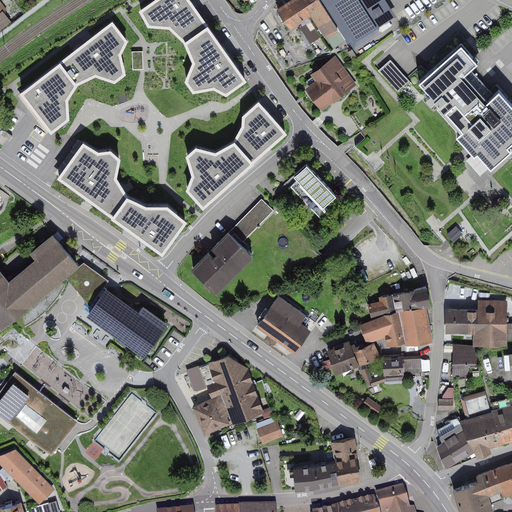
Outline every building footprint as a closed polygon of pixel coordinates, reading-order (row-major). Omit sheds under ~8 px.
[(226,93),(247,78),(191,0),(153,0),(140,10),(149,25),(170,26),(183,40),(192,59),(184,78),(193,90),(214,85),(226,93)] [(323,0),(285,0),(278,5),(291,23),(312,10),(324,29),(336,21),(323,0)] [(395,11),(388,0),(325,0),(350,39),(395,11)] [(0,27),(9,21),(4,13),(7,11),(0,1),(0,27)] [(128,41),(112,20),(20,89),(50,130),(69,116),(68,96),(77,84),(97,76),(117,83),(126,75),(122,53),(128,41)] [(310,21),(302,26),(312,43),(320,38),(310,21)] [(463,42),(420,80),(464,130),(459,135),(477,156),(481,153),(492,166),(511,149),(508,145),(511,141),(511,103),(501,90),(487,102),(461,73),(478,58),(463,42)] [(143,51),(132,52),(133,69),(144,68),(143,51)] [(307,83),(322,104),(354,82),(335,55),(313,70),(317,76),(307,83)] [(410,81),(391,60),(379,70),(398,92),(410,81)] [(289,134),(261,101),(244,115),(244,127),(236,138),(218,149),(197,143),(187,153),(193,173),(187,186),(204,205),(289,134)] [(98,150),(82,142),(57,178),(161,252),(186,219),(168,202),(144,202),(127,193),(117,177),(121,158),(111,149),(98,150)] [(337,194),(307,163),(295,175),(299,179),(291,186),(323,219),(331,212),(324,205),(337,194)] [(274,210),(263,200),(233,231),(243,241),(274,210)] [(463,234),(456,227),(449,234),(455,241),(463,234)] [(229,233),(194,268),(213,287),(218,281),(222,285),(247,260),(243,257),(248,251),(229,233)] [(0,322),(2,325),(71,268),(74,273),(80,268),(76,264),(77,263),(54,236),(33,253),(35,255),(6,279),(0,271),(0,322)] [(80,268),(74,273),(67,279),(90,305),(99,295),(97,294),(101,288),(103,289),(109,281),(85,264),(80,268)] [(413,291),(398,293),(401,311),(426,306),(431,305),(426,287),(413,290),(413,291)] [(102,297),(91,312),(145,352),(165,324),(143,308),(139,313),(107,290),(106,291),(103,289),(101,288),(97,294),(99,295),(102,297)] [(381,302),(369,305),(373,318),(381,316),(401,311),(398,293),(380,297),(381,302)] [(279,295),(258,324),(295,351),(309,332),(299,325),(306,315),(279,295)] [(431,341),(426,306),(401,311),(406,340),(407,344),(431,341)] [(482,311),(448,310),(448,331),(475,331),(482,331),(482,311)] [(511,324),(506,325),(507,310),(482,311),(482,331),(475,331),(476,344),(506,345),(506,340),(511,339),(511,324)] [(382,318),(363,325),(367,337),(385,331),(389,344),(406,340),(401,311),(381,316),(382,318)] [(350,344),(329,351),(331,358),(324,361),(326,368),(334,365),(336,373),(380,357),(374,343),(365,346),(364,343),(356,347),(354,344),(351,345),(350,344)] [(477,347),(456,345),(454,378),(468,378),(468,364),(478,365),(477,347)] [(229,356),(190,371),(196,390),(219,383),(222,392),(218,393),(217,397),(196,407),(206,430),(231,419),(232,422),(262,410),(246,368),(229,356)] [(420,357),(385,360),(385,373),(391,373),(391,377),(403,376),(403,372),(421,371),(420,357)] [(78,421),(16,372),(0,391),(0,411),(52,453),(78,421)] [(469,418),(461,421),(475,450),(478,456),(491,451),(489,446),(503,442),(511,439),(511,405),(505,407),(504,401),(491,403),(494,411),(491,412),(486,392),(464,398),(469,418)] [(381,407),(368,398),(365,403),(377,412),(381,407)] [(452,399),(440,398),(439,408),(452,409),(452,399)] [(444,443),(438,447),(446,467),(475,450),(461,421),(460,417),(438,430),(444,443)] [(277,419),(258,427),(264,442),(283,434),(277,419)] [(354,438),(333,442),(340,482),(361,478),(354,438)] [(0,455),(0,459),(41,501),(52,490),(27,465),(29,463),(15,450),(0,455)] [(294,456),(281,457),(283,489),(314,487),(314,491),(341,486),(340,482),(336,459),(311,464),(295,466),(294,456)] [(479,480),(455,489),(462,511),(482,511),(493,508),(491,504),(505,499),(504,496),(511,493),(511,462),(477,475),(479,480)] [(3,475),(0,476),(0,493),(0,494),(11,489),(3,475)] [(410,511),(403,489),(376,497),(381,511),(410,511)] [(23,511),(21,502),(14,504),(13,501),(6,502),(7,506),(0,508),(1,511),(23,511)] [(377,511),(375,501),(337,511),(336,511),(377,511)] [(49,502),(28,509),(28,511),(59,511),(57,505),(51,507),(49,502)]
